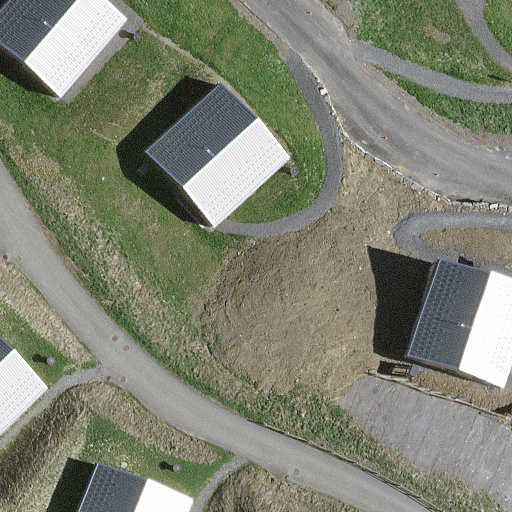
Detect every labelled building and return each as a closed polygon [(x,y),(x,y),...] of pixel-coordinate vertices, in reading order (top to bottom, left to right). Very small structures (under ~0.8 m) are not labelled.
[(121,17),(101,0),(17,0),(0,21),(0,42),(58,91),(121,17)] [(286,155),(225,89),(152,155),(213,221),(286,155)] [(511,346),(511,285),(444,263),(413,357),(499,385),(511,346)] [(0,427),(46,380),(0,335),(0,427)] [(179,511),(189,488),(91,451),(68,511),(179,511)]
